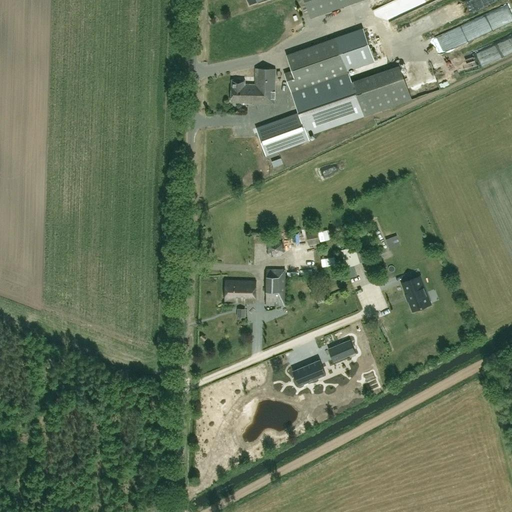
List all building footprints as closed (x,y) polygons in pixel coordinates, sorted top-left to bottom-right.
[(304,0),(311,18),(361,0),(304,0)] [(439,51),(506,26),(501,14),(506,12),(510,24),(511,22),(511,6),(511,5),(433,34),(439,51)] [(363,28),(336,38),(347,71),(375,62),(363,28)] [(398,66),(351,82),(336,38),(287,55),(292,70),(285,73),(299,113),(306,135),(307,135),(410,99),(398,66)] [(276,68),(255,68),(255,84),(245,84),(245,80),(231,80),(230,102),(274,104),(276,68)] [(299,113),(257,128),(267,156),(309,140),(307,135),(306,135),(299,113)] [(306,234),(309,244),(309,246),(319,244),(317,232),(306,234)] [(267,253),(276,257),(284,251),(283,242),(274,238),(267,243),(267,253)] [(359,263),(354,246),(342,250),(351,278),(357,276),(354,265),(359,263)] [(227,265),(258,265),(258,256),(227,256),(227,265)] [(267,268),(266,304),(265,306),(285,306),(285,305),(285,295),(287,295),(287,276),(285,276),(285,269),(267,268)] [(410,300),(409,300),(414,311),(430,304),(420,276),(403,283),(407,294),(408,294),(410,300)] [(225,300),(255,301),(256,280),(226,279),(225,300)] [(399,340),(404,338),(399,329),(395,331),(399,340)] [(373,349),(381,346),(377,335),(369,338),(373,349)] [(356,352),(351,339),(328,349),(334,361),(356,352)] [(430,365),(439,362),(434,348),(425,351),(430,365)] [(326,374),(320,360),(293,371),(299,385),(326,374)] [(372,378),(374,388),(384,386),(381,376),(372,378)] [(361,388),(353,389),(355,399),(362,398),(361,388)] [(344,397),(334,402),(338,409),(348,404),(344,397)] [(320,404),(311,408),(318,421),(326,416),(320,404)] [(214,419),(214,409),(204,409),(204,419),(214,419)] [(301,428),(310,424),(306,414),(296,419),(301,428)] [(239,416),(231,417),(232,425),(240,424),(239,416)] [(280,428),(284,437),(290,434),(286,425),(280,428)] [(218,440),(218,429),(203,429),(204,440),(218,440)]
